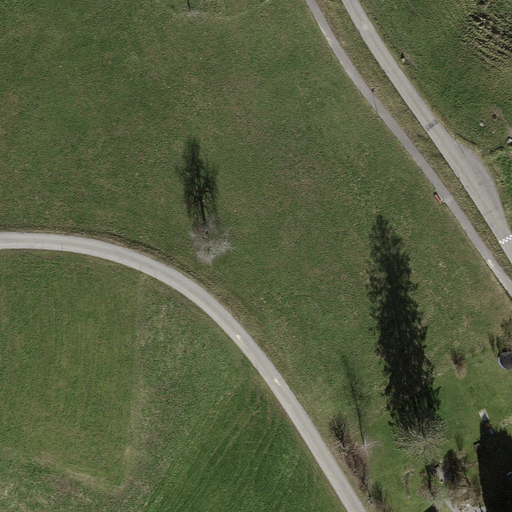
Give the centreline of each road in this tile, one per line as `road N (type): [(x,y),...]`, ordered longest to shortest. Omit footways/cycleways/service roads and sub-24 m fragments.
road 1 (unclassified): [(357,511),(254,355),(203,300),(102,250),(0,242)]
road 2 (residential): [(348,0),(511,255)]
